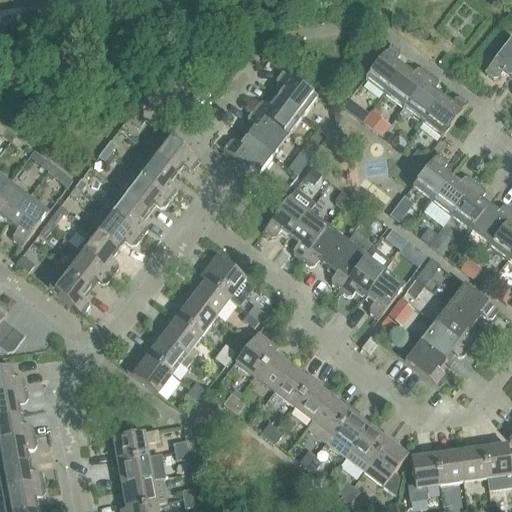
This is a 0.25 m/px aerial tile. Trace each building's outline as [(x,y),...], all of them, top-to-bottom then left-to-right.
[(503,75),(511,82),(511,80),(511,41),(484,76),(493,82),(498,81),(503,75)] [(364,82),(384,97),(404,71),(395,65),(400,59),(399,53),(391,47),(364,82)] [(384,97),(403,112),(430,77),(422,71),(417,72),(412,78),(404,71),(384,97)] [(283,93),(276,101),(302,121),(317,101),(282,74),(276,83),(276,88),(283,93)] [(403,112),(422,126),(442,100),(433,94),(438,88),(437,83),(430,77),(403,112)] [(442,100),(422,126),(441,141),(468,106),(460,100),(455,101),(450,107),(442,100)] [(253,113),(288,140),(302,121),(276,101),(270,109),(264,104),(258,105),(253,113)] [(253,131),(247,139),(273,159),(288,140),(253,113),(247,121),(247,126),(253,131)] [(128,122),(133,126),(139,131),(146,123),(134,114),(128,122)] [(15,140),(7,134),(2,139),(10,146),(15,140)] [(165,138),(150,157),(176,177),(183,169),(189,173),(194,173),(200,164),(165,138)] [(273,159),(247,139),(241,147),(235,143),(229,143),(223,152),(258,178),(273,159)] [(23,146),(15,140),(10,146),(18,152),(23,146)] [(110,144),(104,152),(110,157),(116,149),(110,144)] [(104,152),(98,160),(104,164),(110,157),(104,152)] [(411,191),(431,206),(451,180),(443,174),(447,167),(446,162),(438,156),(411,191)] [(150,157),(136,176),(171,203),(177,195),(176,190),(170,185),(176,177),(150,157)] [(53,169),(45,163),(40,169),(48,175),(53,169)] [(61,175),(53,169),(48,175),(56,181),(68,190),(72,184),(61,175)] [(305,179),(313,185),(319,177),(311,171),(305,179)] [(136,176),(121,196),(147,215),(154,207),(160,212),(165,211),(171,203),(136,176)] [(0,198),(9,186),(0,179),(0,198)] [(431,206),(450,220),(477,185),(469,180),(464,180),(459,186),(451,180),(431,206)] [(81,182),(75,190),(81,195),(87,187),(81,182)] [(276,192),(283,198),(290,190),(282,184),(276,192)] [(450,220),(469,235),(489,209),(481,203),(485,197),(485,191),(477,185),(450,220)] [(0,220),(9,227),(28,201),(9,186),(0,198),(0,220)] [(75,190),(69,198),(75,203),(81,195),(75,190)] [(350,200),(343,195),(334,206),(342,212),(350,200)] [(107,215),(142,241),(148,234),(147,228),(141,224),(147,215),(121,196),(107,215)] [(28,201),(9,227),(17,233),(12,239),(13,244),(21,251),(48,216),(28,201)] [(280,235),(289,241),(308,216),(289,201),(262,235),(270,242),(276,241),(280,235)] [(52,220),(46,228),(52,233),(58,225),(66,214),(61,209),(52,220)] [(469,235),(488,250),(511,218),(511,212),(507,209),(502,209),(497,215),(489,209),(469,235)] [(107,215),(92,234),(118,253),(124,245),(131,250),(136,249),(142,241),(107,215)] [(293,259),(301,265),(328,230),(308,216),(289,241),(297,248),(292,254),(293,259)] [(511,218),(488,250),(507,264),(511,258),(511,218)] [(46,228),(40,236),(45,241),(52,233),(46,228)] [(318,264),(327,271),(347,245),(328,230),(301,265),(308,271),(314,270),(318,264)] [(397,236),(389,230),(383,238),(387,242),(393,241),(397,236)] [(71,248),(78,253),(113,279),(119,272),(118,266),(112,262),(118,253),(92,234),(83,246),(76,242),(71,248)] [(331,288),(339,294),(366,259),(347,245),(327,271),(335,277),(330,283),(331,288)] [(78,253),(63,272),(89,292),(95,283),(101,288),(107,287),(113,279),(78,253)] [(16,267),(22,271),(28,263),(22,259),(16,267)] [(366,259),(339,294),(347,300),(352,299),(357,293),(365,300),(385,274),(366,259)] [(216,260),(201,280),(230,302),(245,282),(216,260)] [(467,264),(460,273),(467,278),(473,269),(467,264)] [(467,278),(473,282),(480,274),(473,269),(467,278)] [(423,270),(417,279),(423,284),(430,276),(423,270)] [(89,292),(63,272),(48,292),(83,318),(89,310),(89,305),(83,300),(89,292)] [(404,289),(385,274),(365,300),(373,306),(369,312),(369,318),(377,324),(404,289)] [(191,302),(215,321),(230,302),(201,280),(200,280),(205,283),(191,302)] [(413,283),(406,294),(415,301),(423,290),(413,283)] [(464,287),(448,307),(474,326),(480,318),(486,322),(492,322),(498,314),(464,287)] [(511,297),(502,291),(496,299),(506,306),(511,298),(511,297)] [(215,321),(191,302),(176,321),(201,340),(215,321)] [(399,302),(387,318),(398,327),(411,310),(399,302)] [(448,307),(434,326),(469,353),(475,345),(474,339),(468,335),(474,326),(448,307)] [(254,310),(249,317),(259,325),(264,318),(254,310)] [(259,325),(249,317),(244,324),(254,331),(259,325)] [(385,320),(379,328),(388,335),(395,327),(385,320)] [(176,321),(162,340),(186,359),(201,340),(176,321)] [(2,322),(0,325),(0,351),(7,357),(13,355),(25,339),(14,331),(2,322)] [(434,326),(419,345),(445,364),(451,356),(457,361),(463,360),(469,353),(434,326)] [(376,333),(370,340),(376,345),(382,337),(376,333)] [(235,366),(255,381),(277,352),(257,337),(235,366)] [(162,340),(147,359),(172,378),(186,359),(162,340)] [(361,351),(369,357),(378,346),(370,340),(361,351)] [(445,364),(419,345),(404,364),(439,391),(446,383),(445,377),(438,373),(445,364)] [(225,348),(220,355),(230,363),(235,356),(225,348)] [(255,381),(274,396),(293,371),(274,357),(278,353),(277,352),(255,381)] [(230,363),(220,355),(215,362),(225,370),(230,363)] [(172,378),(147,359),(132,379),(157,398),(172,378)] [(0,372),(0,397),(26,392),(25,383),(20,380),(13,381),(11,370),(0,372)] [(274,396),(293,410),(312,386),(293,371),(274,396)] [(196,386),(191,393),(201,401),(206,394),(196,386)] [(312,425),(331,400),(312,386),(293,410),(312,425)] [(0,397),(0,421),(19,418),(18,408),(25,406),(28,402),(26,392),(0,397)] [(201,401),(191,393),(185,400),(196,408),(201,401)] [(223,408),(230,413),(238,403),(231,397),(223,408)] [(350,415),(331,400),(312,425),(331,439),(350,415)] [(238,403),(230,413),(237,418),(245,408),(238,403)] [(331,439),(350,454),(369,429),(350,415),(331,439)] [(0,421),(0,446),(35,440),(33,430),(29,427),(21,428),(19,418),(0,421)] [(261,437),(268,442),(276,432),(269,426),(261,437)] [(369,429),(350,454),(345,461),(364,475),(388,444),(369,429)] [(276,432),(268,442),(275,447),(283,437),(276,432)] [(148,461),(143,436),(113,442),(117,466),(148,461)] [(0,446),(0,470),(28,465),(26,455),(34,454),(37,449),(35,440),(0,446)] [(388,444),(364,475),(395,499),(399,480),(394,476),(407,459),(388,444)] [(173,447),(174,456),(187,453),(185,445),(173,447)] [(507,448),(482,451),(487,482),(511,479),(507,448)] [(482,451),(459,455),(463,485),(487,482),(482,451)] [(187,453),(174,456),(176,464),(189,462),(187,453)] [(459,455),(435,458),(439,489),(463,485),(459,455)] [(299,466),(306,471),(314,461),(307,456),(299,466)] [(439,489),(435,458),(410,462),(415,492),(439,489)] [(152,484),(148,461),(117,466),(121,490),(152,484)] [(314,461),(306,471),(313,476),(321,466),(314,461)] [(0,470),(0,492),(0,495),(44,487),(42,477),(38,474),(30,476),(28,465),(0,470)] [(162,482),(152,484),(121,490),(125,511),(128,511),(156,508),(166,506),(162,482)] [(338,495),(344,500),(352,490),(345,485),(338,495)] [(0,495),(3,511),(36,511),(35,502),(42,501),(45,496),(44,487),(0,495)] [(352,490),(344,500),(351,506),(359,495),(352,490)] [(181,494),(183,503),(196,501),(194,492),(181,494)] [(196,501),(183,503),(185,511),(197,509),(196,501)]
